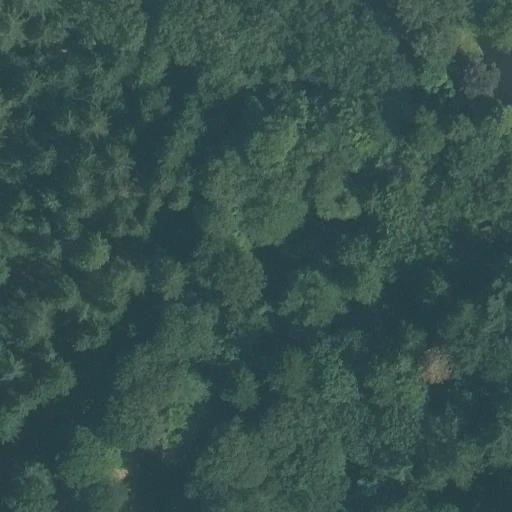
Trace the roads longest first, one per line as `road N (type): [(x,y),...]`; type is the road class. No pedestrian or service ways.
road 1 (track): [(211,262),(229,0)]
road 2 (track): [(210,350),(208,511)]
